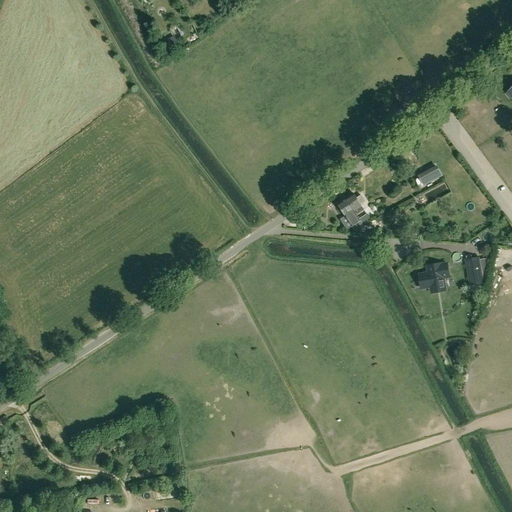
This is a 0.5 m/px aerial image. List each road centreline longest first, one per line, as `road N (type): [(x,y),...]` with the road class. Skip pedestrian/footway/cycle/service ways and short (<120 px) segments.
road 1 (unclassified): [(0,406),(389,147),(511,49)]
road 2 (unknown): [(15,396),(54,460),(119,479),(139,507)]
